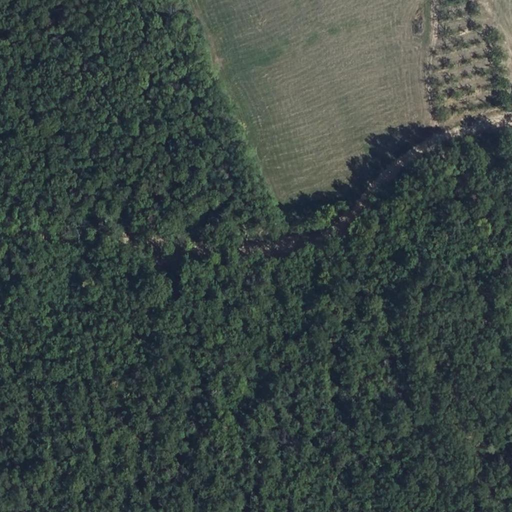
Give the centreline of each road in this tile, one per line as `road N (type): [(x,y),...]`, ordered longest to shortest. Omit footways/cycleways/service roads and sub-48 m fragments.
road 1 (track): [(0,235),(271,247),(339,225),(380,180),(440,138),(511,119)]
road 2 (track): [(436,0),(429,78),(440,138)]
